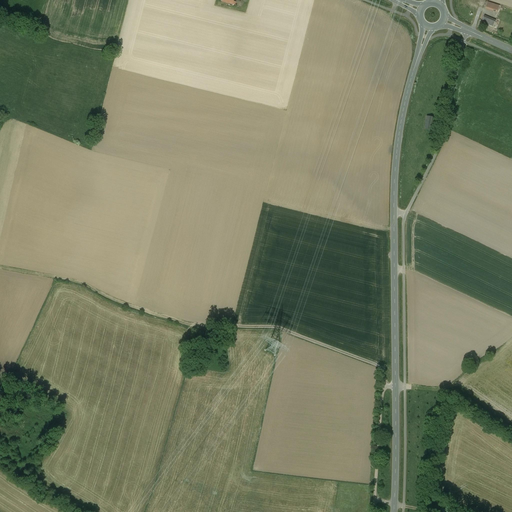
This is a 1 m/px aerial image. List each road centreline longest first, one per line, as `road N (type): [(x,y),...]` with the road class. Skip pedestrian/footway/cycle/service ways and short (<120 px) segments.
road 1 (secondary): [(394,511),(395,167),(428,27)]
road 2 (unclassified): [(188,326),(278,327),(378,365),(372,511)]
